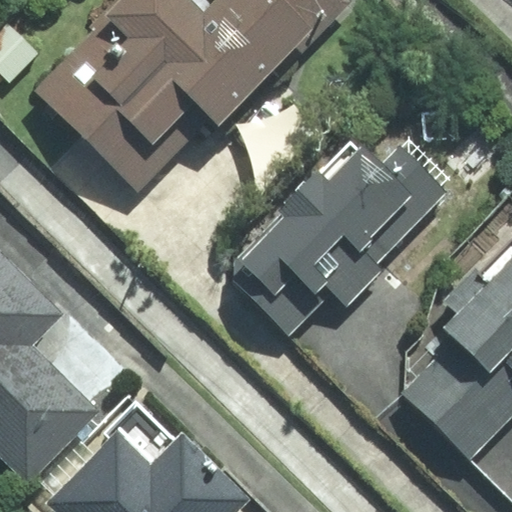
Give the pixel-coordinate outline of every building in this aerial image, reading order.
[(213,0),(193,22),(168,0),(123,0),(38,93),(143,190),(207,120),(217,133),(354,5),(347,0),(213,0)] [(509,150),(479,122),(443,160),(472,188),(509,150)] [(370,174),(348,146),(223,273),(292,342),(450,191),(398,148),(370,174)] [(511,240),(509,237),(431,324),(425,365),(397,394),(469,463),(511,419),(511,240)] [(0,262),(0,469),(24,489),(103,421),(28,348),(62,319),(0,262)] [(147,467),(108,434),(43,502),(53,511),(240,511),(247,506),(171,440),(147,467)]
